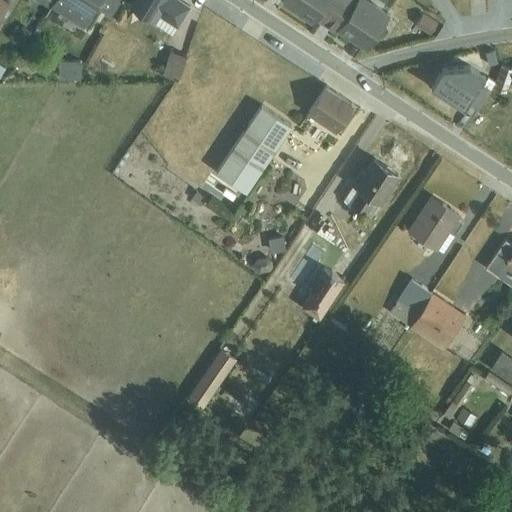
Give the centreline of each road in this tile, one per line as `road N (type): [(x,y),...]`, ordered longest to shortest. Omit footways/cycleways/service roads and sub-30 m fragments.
road 1 (unclassified): [(352,74),(511,179)]
road 2 (unclassified): [(352,74),(511,37)]
road 3 (unclassified): [(236,0),(352,74)]
